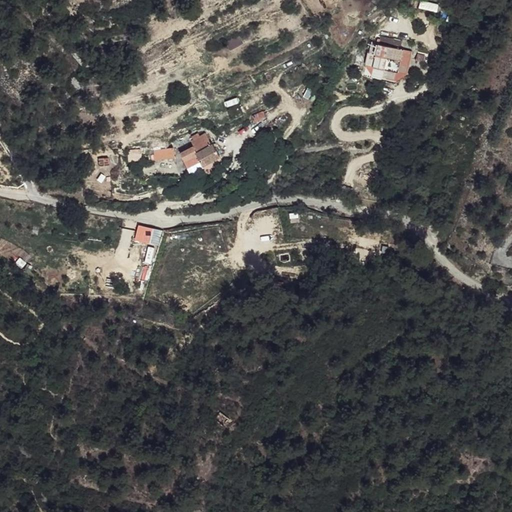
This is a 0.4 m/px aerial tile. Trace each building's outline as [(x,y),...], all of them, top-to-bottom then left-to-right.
[(403,35),(373,28),(369,45),(377,47),(375,59),(400,65),(405,43),(401,42),(403,35)] [(213,147),(207,136),(189,145),(191,148),(180,153),(189,169),(200,164),(203,168),(220,157),(216,146),(213,147)] [(128,161),(138,160),(136,147),(126,149),(128,161)] [(174,159),(173,148),(152,150),(153,161),(174,159)] [(154,229),(140,224),(137,238),(151,243),(154,229)]
